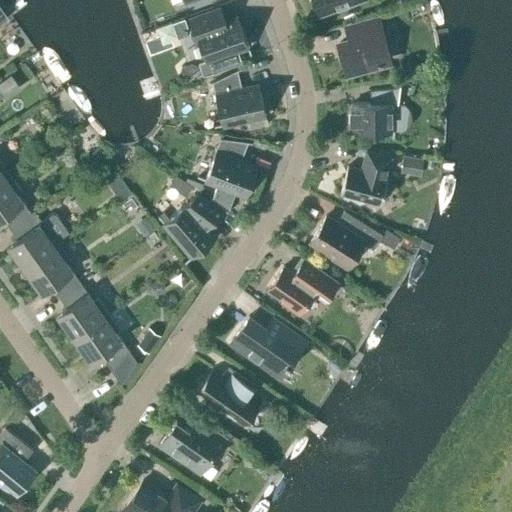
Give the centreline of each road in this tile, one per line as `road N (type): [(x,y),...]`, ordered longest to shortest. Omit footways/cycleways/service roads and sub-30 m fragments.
road 1 (residential): [(103,457),(282,185),(300,125),(297,78),(268,0)]
road 2 (residential): [(103,457),(0,313)]
